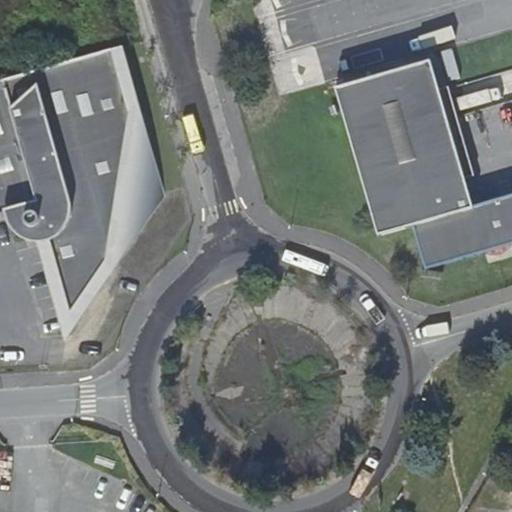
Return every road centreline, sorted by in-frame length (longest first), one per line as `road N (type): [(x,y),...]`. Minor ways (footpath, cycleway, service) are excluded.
road 1 (residential): [(167,0),(235,261)]
road 2 (residential): [(397,351),(365,294),(326,267),(281,256),(235,261)]
road 3 (residential): [(235,261),(171,304),(149,345),(142,394)]
road 4 (residential): [(142,394),(158,447),(182,478),(245,511)]
road 5 (residential): [(352,488),(395,428),(402,392),(397,351)]
road 6 (residential): [(142,394),(0,406)]
